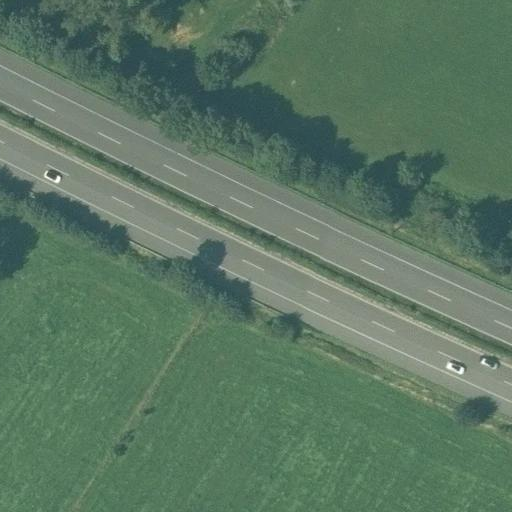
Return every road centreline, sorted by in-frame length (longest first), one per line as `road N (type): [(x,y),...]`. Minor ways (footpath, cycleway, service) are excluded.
road 1 (motorway): [(511,329),(0,85)]
road 2 (motorway): [(0,143),(511,385)]
road 3 (track): [(208,87),(238,72),(280,32),(294,0)]
